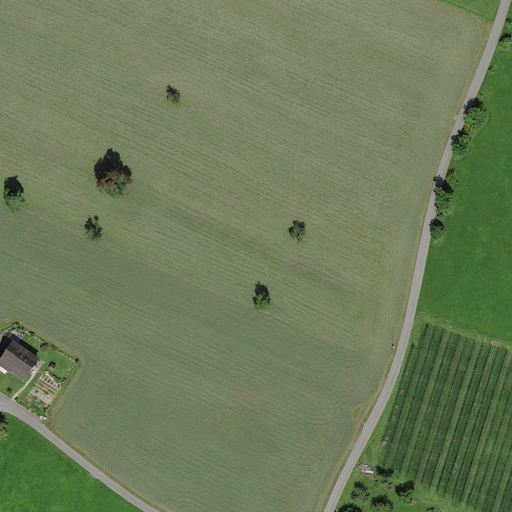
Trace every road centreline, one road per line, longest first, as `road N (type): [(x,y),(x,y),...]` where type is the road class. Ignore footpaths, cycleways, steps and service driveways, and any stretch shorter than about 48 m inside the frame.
road 1 (unclassified): [(509,0),(450,146),(395,374),(329,511)]
road 2 (unclassified): [(154,511),(0,399)]
